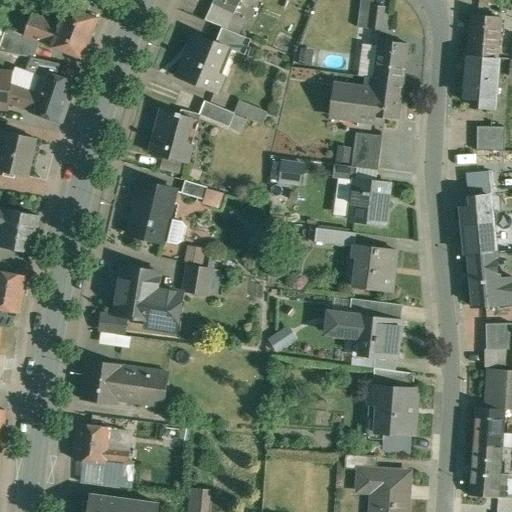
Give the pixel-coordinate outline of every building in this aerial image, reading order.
[(212,0),(205,19),(222,26),(227,28),(238,0),(212,0)] [(100,16),(66,4),(60,22),(34,13),(26,34),(26,35),(40,40),(51,44),(50,45),(84,58),(100,16)] [(373,6),(370,28),(382,30),(385,7),(373,6)] [(501,16),(472,14),(469,55),(498,57),(501,16)] [(222,26),(216,41),(228,46),(243,53),(250,39),(227,28),(222,26)] [(26,34),(7,27),(0,46),(0,50),(32,56),(35,56),(40,40),(26,35),(26,34)] [(196,32),(177,76),(215,92),(222,74),(217,72),(228,46),(216,41),(196,32)] [(378,38),(373,77),(402,81),(407,42),(378,38)] [(318,54),(303,52),(302,62),(317,63),(318,54)] [(469,55),(466,96),(474,97),(474,105),(494,106),(498,58),(498,57),(469,55)] [(35,56),(32,56),(27,69),(43,75),(45,70),(58,75),(62,63),(35,56)] [(58,75),(45,70),(43,75),(37,91),(38,92),(32,110),(31,110),(63,121),(76,81),(58,75)] [(12,73),(0,71),(0,105),(2,106),(8,101),(31,110),(32,110),(38,92),(37,91),(10,82),(12,73)] [(335,84),(331,115),(368,120),(368,122),(384,124),(384,117),(397,119),(402,81),(373,77),(365,76),(363,87),(335,84)] [(205,100),(199,114),(229,127),(235,113),(205,100)] [(268,111),(240,100),(236,111),(264,121),(268,111)] [(162,110),(151,153),(188,162),(193,143),(187,142),(193,117),(162,110)] [(506,126),(478,126),(478,150),(506,150),(506,126)] [(6,132),(0,131),(0,169),(28,175),(37,138),(6,130),(6,132)] [(355,133),(351,166),(357,167),(377,169),(382,137),(355,133)] [(299,163),(282,161),(280,177),(297,179),(299,163)] [(354,178),(356,178),(357,167),(351,166),(334,164),(333,177),(354,180),(354,178)] [(354,180),(349,219),(384,224),(389,183),(356,178),(354,178),(354,180)] [(183,180),(179,193),(202,199),(205,186),(183,180)] [(140,181),(128,232),(164,240),(176,189),(140,181)] [(511,193),(503,194),(504,213),(511,212),(511,193)] [(491,195),(472,197),(474,215),(464,216),(467,254),(496,251),(491,195)] [(40,215),(6,209),(6,210),(0,208),(0,225),(3,226),(0,240),(0,246),(32,252),(40,215)] [(314,241),(354,247),(355,244),(356,233),(316,227),(314,241)] [(354,247),(349,285),(391,291),(397,250),(355,244),(354,247)] [(467,254),(472,305),(511,301),(511,277),(499,279),(496,251),(467,254)] [(188,263),(183,293),(206,297),(212,268),(188,263)] [(123,266),(115,313),(152,319),(157,290),(160,272),(123,266)] [(28,275),(0,268),(0,308),(13,312),(21,313),(23,300),(24,300),(26,290),(25,290),(28,275)] [(150,330),(177,335),(184,295),(157,290),(152,319),(150,330)] [(352,299),(350,314),(400,320),(402,305),(352,299)] [(0,324),(12,326),(13,312),(0,308),(0,324)] [(350,314),(329,312),(327,333),(361,337),(359,354),(376,356),(398,359),(399,359),(403,320),(400,320),(350,314)] [(289,326),(269,340),(277,351),(297,337),(289,326)] [(511,330),(487,331),(487,348),(509,349),(511,330)] [(509,349),(487,348),(487,366),(508,366),(509,349)] [(376,356),(375,368),(396,371),(398,359),(376,356)] [(89,359),(83,399),(115,403),(116,399),(120,366),(121,364),(89,359)] [(169,373),(120,366),(116,399),(163,406),(169,373)] [(396,371),(375,368),(373,384),(414,387),(414,373),(396,371)] [(511,371),(489,370),(487,407),(505,409),(510,404),(511,404),(511,371)] [(372,384),(369,415),(377,416),(376,433),(385,434),(411,436),(415,436),(419,387),(414,387),(373,384),(372,384)] [(487,407),(476,407),(474,445),(503,447),(505,409),(487,407)] [(79,423),(74,459),(106,463),(106,461),(128,464),(130,449),(109,446),(111,427),(79,423)] [(385,434),(384,451),(410,453),(411,436),(385,434)] [(503,447),(474,445),(471,483),(470,494),(498,496),(499,496),(500,485),(503,447)] [(361,469),(377,470),(378,456),(346,454),(345,468),(361,469)] [(373,491),(371,511),(406,511),(409,472),(377,470),(361,469),(359,490),(373,491)] [(190,487),(187,511),(202,511),(204,500),(209,500),(210,489),(190,487)] [(157,511),(158,503),(89,495),(87,511),(157,511)]
